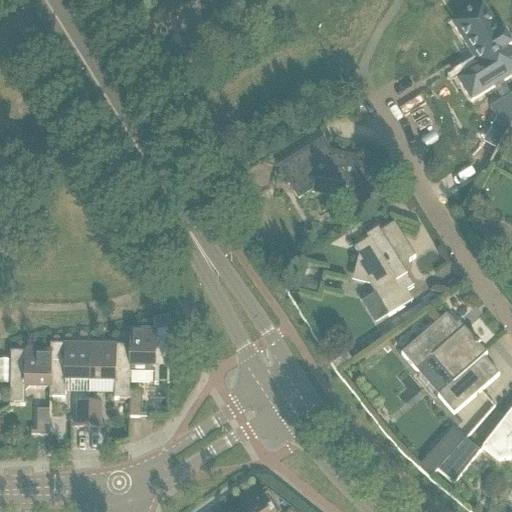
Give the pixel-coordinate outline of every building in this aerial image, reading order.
[(471,102),(511,76),(511,51),(484,5),(452,25),(479,67),(457,80),(471,102)] [(511,94),(489,109),(505,135),(511,121),(511,94)] [(349,159),(331,155),(323,142),(277,170),(298,204),(311,194),(332,200),(343,217),(376,196),(367,182),(369,169),(347,164),(349,159)] [(72,172),(80,166),(75,158),(66,163),(72,172)] [(233,209),(255,196),(241,173),(220,187),(233,209)] [(401,267),(415,258),(394,224),(379,233),(378,231),(366,238),(367,241),(354,249),(358,256),(351,283),(369,287),(381,308),(413,288),(401,267)] [(431,329),(400,356),(416,374),(431,361),(452,385),(437,398),(453,416),(484,389),(499,376),(483,359),(486,356),(478,347),(479,346),(476,341),(475,342),(464,330),(461,333),(446,316),(431,329)] [(129,331),(129,347),(130,367),(129,379),(153,379),(153,386),(169,386),(170,317),(154,320),(154,332),(129,331)] [(49,399),(50,346),(49,346),(49,354),(10,353),(9,370),(9,380),(9,407),(24,407),(25,389),(49,389),(48,399),(49,399)] [(89,382),(90,346),(50,346),(49,399),(64,400),(65,382),(89,382)] [(130,367),(129,347),(90,346),(89,382),(114,383),(113,401),(128,401),(128,393),(129,393),(130,367)] [(141,393),(129,393),(128,393),(128,401),(129,401),(128,419),(140,419),(141,393)] [(88,430),(88,404),(76,404),(76,430),(88,430)] [(100,430),(100,405),(88,404),(88,430),(100,430)] [(48,437),(49,412),(37,411),(36,437),(48,437)] [(511,412),(482,450),(498,462),(511,460),(511,412)] [(50,435),(62,435),(62,418),(51,417),(50,435)] [(437,472),(465,441),(453,430),(417,470),(429,481),(437,472)] [(454,486),(480,453),(465,441),(437,472),(454,486)] [(268,511),(264,505),(257,495),(247,502),(251,507),(243,511),(268,511)] [(279,511),(271,500),(264,505),(268,511),(279,511)]
